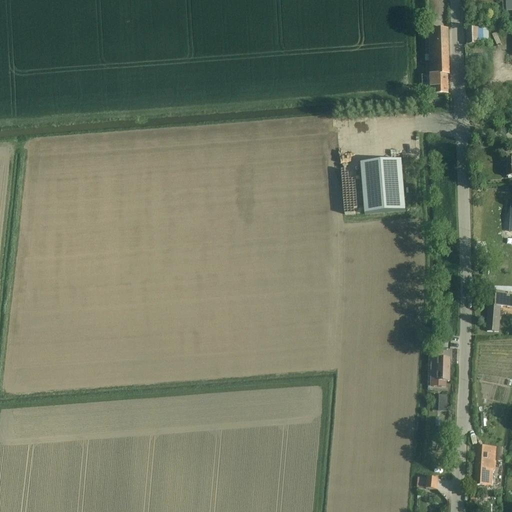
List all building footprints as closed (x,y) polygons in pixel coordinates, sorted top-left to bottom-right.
[(506,12),(506,17),(511,17),(511,0),(505,0),(502,0),(502,8),(506,8),(506,12)] [(431,95),(448,94),(448,74),(450,74),(448,29),(429,30),(431,95)] [(477,29),(466,30),(467,46),(478,46),(477,29)] [(488,29),(477,29),(478,45),(489,45),(489,44),(488,29)] [(401,161),(360,164),(365,215),(405,211),(401,161)] [(511,294),(489,293),(487,332),(499,332),(500,307),(511,307),(511,294)] [(436,338),(435,349),(448,349),(449,339),(436,338)] [(432,382),(431,387),(445,388),(445,382),(449,382),(449,364),(449,359),(438,359),(434,359),(432,359),(432,382)] [(477,459),(475,486),(492,487),(493,471),(495,471),(495,462),(496,449),(496,448),(477,447),(477,458),(477,459)] [(426,490),(437,491),(438,480),(427,479),(426,490)]
